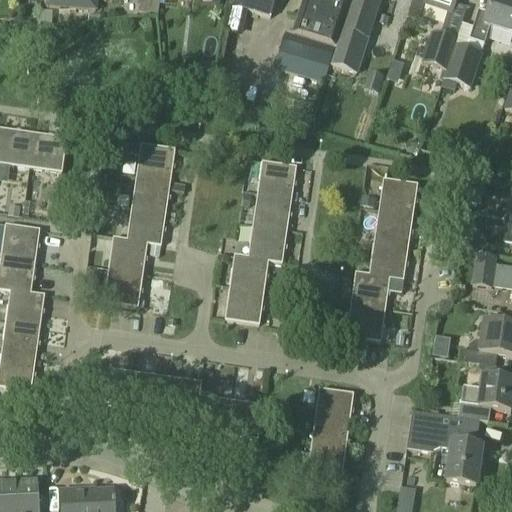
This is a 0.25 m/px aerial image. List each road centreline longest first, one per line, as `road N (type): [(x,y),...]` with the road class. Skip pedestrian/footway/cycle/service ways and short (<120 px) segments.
road 1 (residential): [(367,511),(381,414),(357,377),(100,339),(84,343),(72,360),(64,442)]
road 2 (residential): [(240,511),(106,451),(64,442)]
